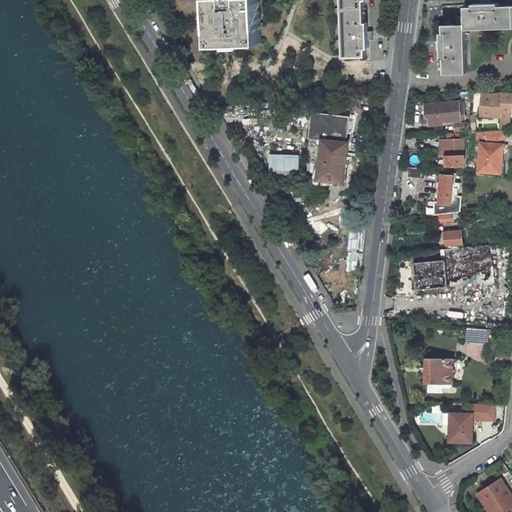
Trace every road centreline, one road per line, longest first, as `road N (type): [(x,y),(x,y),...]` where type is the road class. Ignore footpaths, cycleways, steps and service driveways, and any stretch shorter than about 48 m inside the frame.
road 1 (unclassified): [(127,0),(347,360)]
road 2 (residential): [(410,0),(370,320),(366,340),(347,360)]
road 3 (unclassified): [(347,360),(424,492)]
